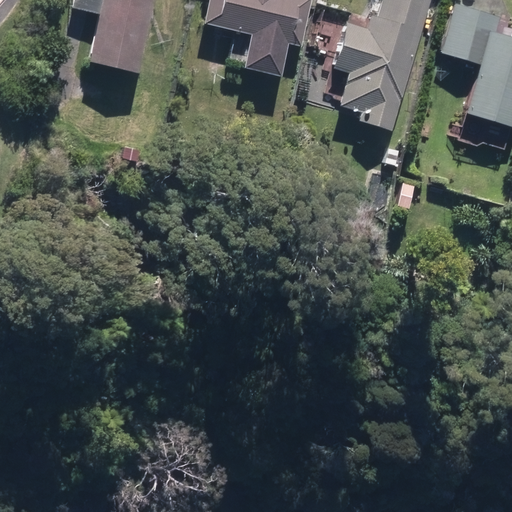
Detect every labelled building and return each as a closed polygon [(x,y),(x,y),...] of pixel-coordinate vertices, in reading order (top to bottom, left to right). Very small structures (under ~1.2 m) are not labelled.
[(69,0),(68,6),(96,13),(85,61),(133,73),(150,0),(69,0)] [(212,0),(207,20),(248,30),(245,61),(279,68),(286,39),(303,43),(314,0),(212,0)] [(412,94),(431,0),(388,0),(386,12),(379,10),(374,27),(356,21),(344,66),(356,69),(346,101),(367,106),(364,115),(395,124),(405,90),(412,94)] [(511,118),(511,26),(501,23),(506,10),(471,0),(463,0),(450,46),(489,58),(474,107),(511,118)] [(107,81),(82,79),(80,110),(104,112),(107,81)]
